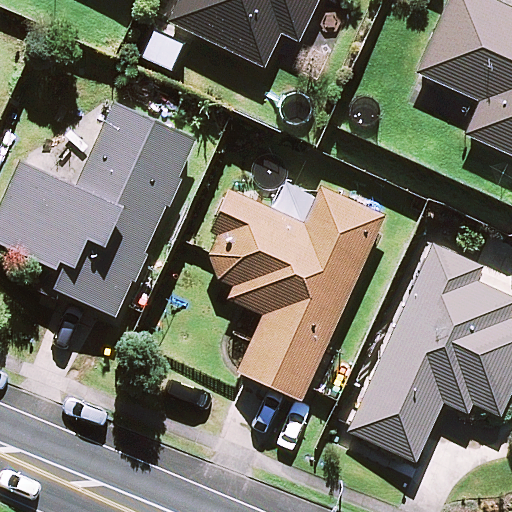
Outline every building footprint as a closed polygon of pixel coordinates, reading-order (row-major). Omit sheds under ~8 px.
[(178,0),(167,24),(265,69),(280,35),(299,44),(319,0),(178,0)] [(511,10),(487,0),(452,0),(418,75),(482,104),(467,137),(511,157),(511,10)] [(0,215),(0,245),(44,265),(30,296),(54,307),(60,294),(116,319),(196,142),(114,105),(76,188),(23,164),(0,215)] [(303,405),(382,217),(324,188),(306,223),(233,188),(213,228),(211,233),(210,238),(209,243),(208,248),(208,253),(208,259),(209,264),(210,269),(211,274),(213,279),(215,284),(217,288),(220,293),(223,297),(227,301),(262,316),(236,377),(303,405)] [(415,463),(441,404),(466,415),(470,405),(500,418),(511,390),(511,322),(508,320),(511,310),(511,300),(471,282),(477,268),(432,248),(350,434),(415,463)]
